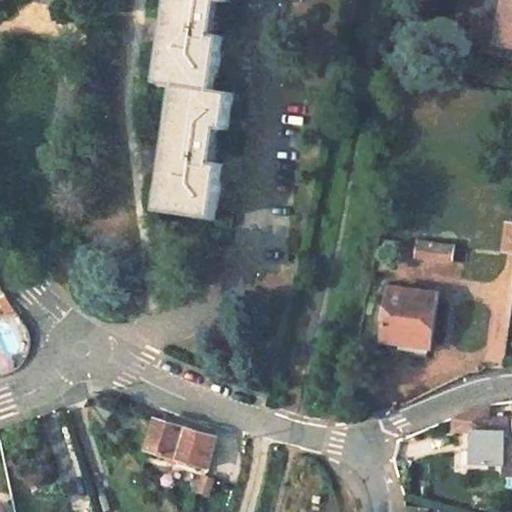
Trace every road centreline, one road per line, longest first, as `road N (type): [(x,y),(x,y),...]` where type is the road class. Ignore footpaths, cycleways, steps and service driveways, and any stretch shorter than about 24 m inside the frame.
road 1 (residential): [(355,442),(187,397),(103,356)]
road 2 (residential): [(511,385),(480,388),(355,442)]
